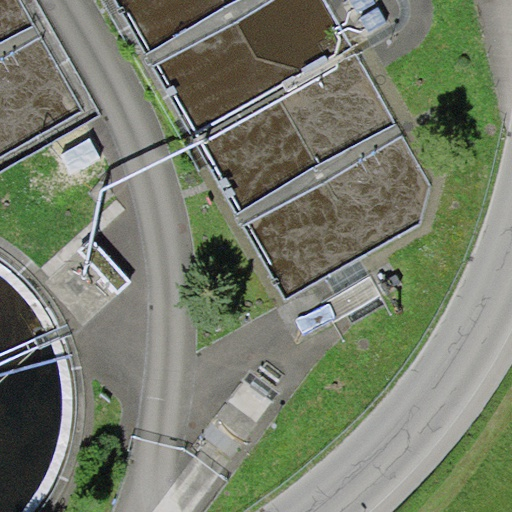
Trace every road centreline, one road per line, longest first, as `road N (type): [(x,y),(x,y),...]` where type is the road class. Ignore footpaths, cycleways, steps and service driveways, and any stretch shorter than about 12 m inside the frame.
road 1 (unknown): [(156,511),(167,426),(156,170),(66,0)]
road 2 (unclassified): [(344,511),(386,466),(490,292),(511,234)]
